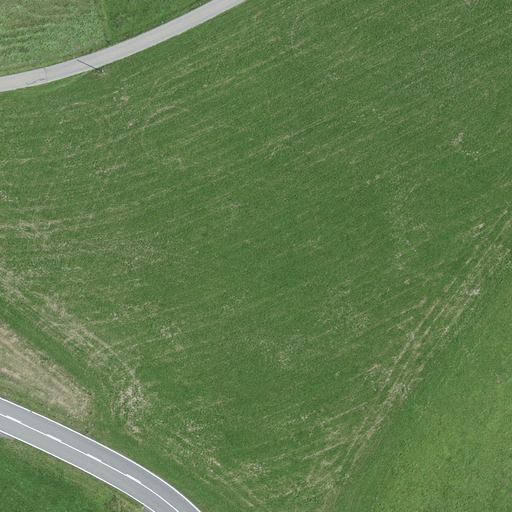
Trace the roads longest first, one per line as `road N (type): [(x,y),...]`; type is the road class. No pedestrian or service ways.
road 1 (unclassified): [(235,0),(146,45),(0,85)]
road 2 (secondary): [(178,511),(105,463),(0,414)]
